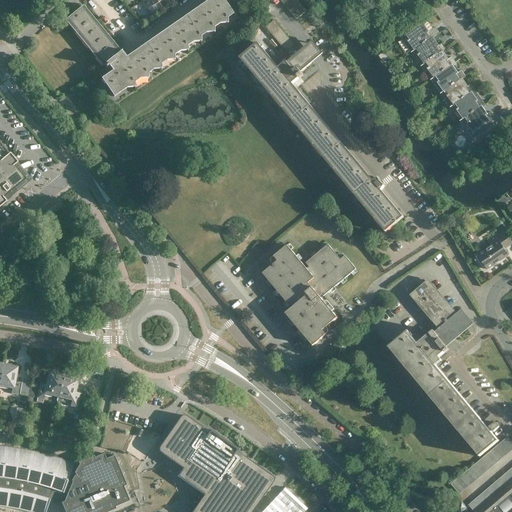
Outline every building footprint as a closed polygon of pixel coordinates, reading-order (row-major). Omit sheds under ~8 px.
[(118,54),(112,46),(84,11),(70,23),(105,66),(104,67),(108,74),(100,79),(113,98),(126,89),(133,88),(133,89),(135,88),(134,83),(139,80),(147,79),(147,80),(148,79),(147,74),(152,71),(160,70),(161,70),(160,66),(166,61),(173,60),(173,61),(175,61),(174,56),(179,52),(186,51),(187,52),(188,52),(187,47),(192,43),(200,42),(200,43),(201,43),(200,37),(205,34),(213,33),(214,34),(214,33),(214,28),(219,25),(226,24),(227,24),(228,24),(227,19),(233,15),(224,3),(228,0),(215,0),(128,61),(121,52),(118,54)] [(147,0),(142,3),(146,10),(154,6),(157,11),(166,6),(163,1),(162,0),(147,0)] [(296,0),(293,0),(286,6),(290,11),(299,3),(296,0)] [(294,15),(303,8),(299,3),(290,11),(294,15)] [(303,8),(294,15),(297,20),(304,15),(306,12),(303,8)] [(301,53),(274,21),(266,28),(292,60),(287,64),(279,70),(258,45),(241,59),(385,232),(403,217),(381,191),(385,186),(379,178),(373,181),(295,88),(306,78),(301,72),(311,64),(317,59),(322,55),(313,42),(308,46),(301,53)] [(411,54),(434,38),(437,36),(432,30),(429,32),(424,24),(423,25),(402,40),(411,54)] [(421,67),(443,52),(447,50),(442,43),(439,45),(434,38),(411,54),(421,67)] [(453,66),(456,64),(452,57),(449,59),(443,52),(421,67),(431,81),(453,66)] [(463,79),(466,77),(462,71),(459,73),(453,66),(431,81),(441,95),(463,79)] [(473,93),(476,91),(471,85),(468,87),(463,79),(441,95),(445,100),(448,98),(453,104),(449,107),(451,108),(473,93)] [(482,107),(485,105),(481,98),(478,100),(473,93),(451,108),(455,114),(458,112),(463,118),(459,120),(460,122),(482,107)] [(482,107),(460,122),(473,140),(488,130),(485,125),(495,118),(491,112),(488,114),(482,107)] [(13,194),(30,180),(16,163),(17,163),(9,153),(9,154),(0,143),(0,206),(6,202),(4,199),(11,194),(12,195),(14,194),(13,194)] [(505,250),(511,244),(511,243),(503,229),(487,240),(491,247),(478,256),(487,270),(509,256),(505,250)] [(278,261),(263,273),(290,306),(294,303),(296,305),(286,313),(313,346),(327,335),(323,330),(338,318),(319,295),(325,289),(328,293),(356,269),(345,256),(341,259),(328,244),(306,263),(309,267),(307,269),(287,245),(274,256),(278,261)] [(409,331),(398,340),(389,347),(480,456),(499,440),(498,440),(491,432),(493,430),(494,431),(500,426),(496,422),(491,427),(490,427),(491,428),(489,429),(436,365),(442,360),(440,357),(449,349),(447,346),(470,327),(458,313),(456,315),(428,282),(424,286),(413,295),(424,307),(441,328),(432,335),(431,334),(419,343),(417,340),(409,331)] [(3,363),(0,381),(0,387),(12,389),(11,394),(18,395),(20,383),(15,382),(17,367),(10,366),(10,364),(3,363)] [(36,402),(42,403),(44,395),(50,397),(51,394),(59,396),(64,375),(55,373),(55,374),(49,373),(45,388),(40,386),(36,402)] [(64,375),(59,396),(66,398),(65,400),(72,402),(71,406),(77,407),(79,396),(74,395),(78,380),(72,378),(72,377),(64,375)] [(80,409),(78,420),(86,422),(88,411),(80,409)] [(269,474),(236,451),(237,449),(210,430),(209,432),(193,421),(187,416),(185,416),(184,415),(183,415),(182,416),(181,416),(180,417),(179,419),(171,431),(166,437),(160,446),(159,447),(159,448),(159,449),(159,450),(159,451),(159,452),(160,452),(161,453),(162,454),(183,469),(178,476),(204,494),(191,511),(251,511),(272,484),(273,482),(273,481),(273,480),(273,479),(273,478),(273,477),(272,476),(269,474)] [(86,422),(78,420),(74,437),(82,439),(86,422)] [(503,441),(511,451),(511,450),(511,442),(507,437),(503,441)] [(507,454),(511,451),(503,441),(498,444),(507,454)] [(502,458),(507,454),(498,444),(494,448),(502,458)] [(74,463),(73,464),(56,458),(38,453),(20,450),(0,446),(0,506),(6,507),(18,509),(30,511),(46,511),(50,499),(61,503),(64,511),(107,511),(116,509),(115,507),(129,501),(123,486),(126,485),(114,455),(106,458),(103,453),(94,457),(93,455),(78,462),(74,463)] [(498,462),(502,458),(494,448),(490,452),(498,462)] [(494,465),(498,462),(490,452),(485,455),(494,465)] [(489,469),(494,465),(485,455),(481,459),(489,469)] [(485,473),(489,469),(481,459),(477,463),(485,473)] [(481,476),(485,473),(477,463),(472,466),(481,476)] [(476,480),(481,476),(472,466),(468,470),(476,480)] [(472,483),(476,480),(468,470),(464,473),(472,483)] [(510,486),(511,484),(511,478),(507,472),(502,476),(510,486)] [(468,487),(472,483),(464,473),(459,477),(468,487)] [(506,489),(510,486),(502,476),(498,480),(506,489)] [(463,491),(468,487),(459,477),(455,481),(463,491)] [(502,493),(506,489),(498,480),(494,483),(502,493)] [(459,494),(463,491),(455,481),(451,484),(459,494)] [(498,497),(502,493),(494,483),(490,487),(498,497)] [(511,511),(511,484),(510,486),(506,489),(502,493),(498,497),(494,500),(489,504),(485,508),(480,511),(479,511),(511,511)] [(285,487),(261,511),(303,511),(307,508),(285,487)] [(494,500),(498,497),(490,487),(485,491),(494,500)] [(489,504),(494,500),(485,491),(481,494),(489,504)] [(191,511),(202,498),(196,494),(186,509),(189,511),(191,511)] [(485,508),(489,504),(481,494),(477,498),(485,508)] [(480,511),(485,508),(477,498),(472,502),(480,511)] [(455,507),(459,511),(461,511),(467,508),(461,502),(455,507)] [(479,511),(480,511),(472,502),(468,505),(474,511),(479,511)]
